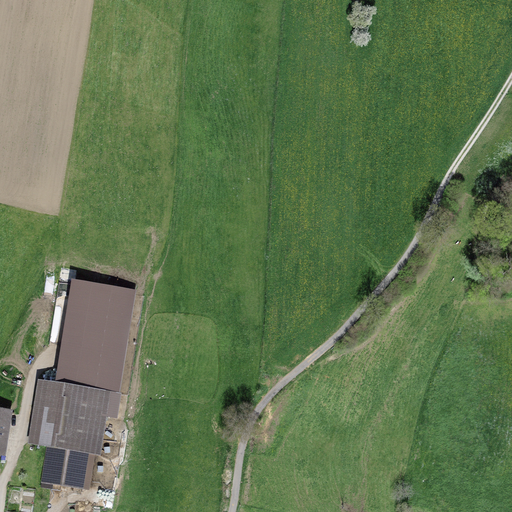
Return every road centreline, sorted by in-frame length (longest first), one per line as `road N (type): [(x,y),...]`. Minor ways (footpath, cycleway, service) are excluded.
road 1 (unclassified): [(231,511),(253,416),(392,275),(446,179)]
road 2 (track): [(446,179),(511,77)]
